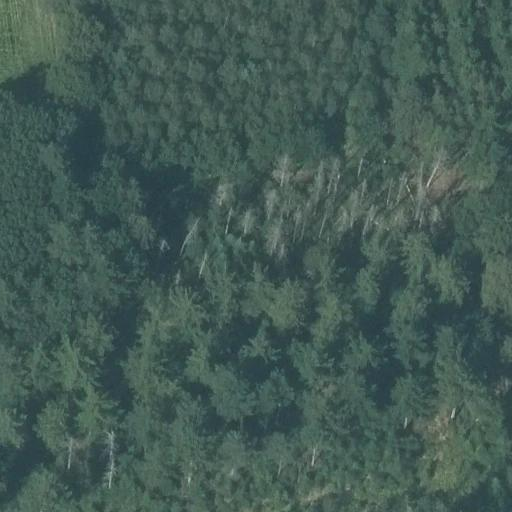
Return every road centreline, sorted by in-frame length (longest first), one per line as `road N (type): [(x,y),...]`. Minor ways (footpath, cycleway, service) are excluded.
road 1 (track): [(511,240),(0,363)]
road 2 (track): [(0,232),(374,158)]
